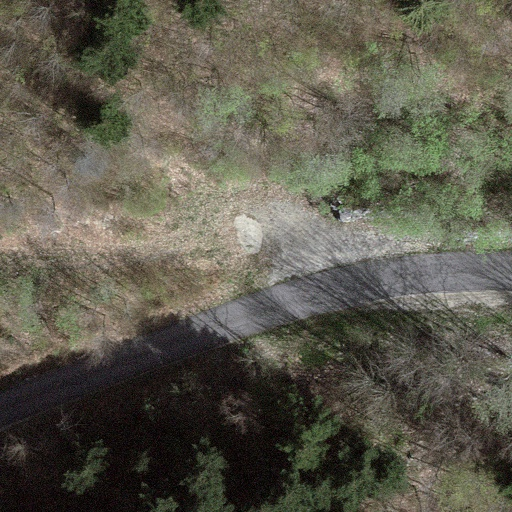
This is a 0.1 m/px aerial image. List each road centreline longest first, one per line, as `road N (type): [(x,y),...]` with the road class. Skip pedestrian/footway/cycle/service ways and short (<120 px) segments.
road 1 (unclassified): [(0,411),(239,322),(431,279),(511,276)]
road 2 (track): [(0,264),(215,273),(323,300)]
